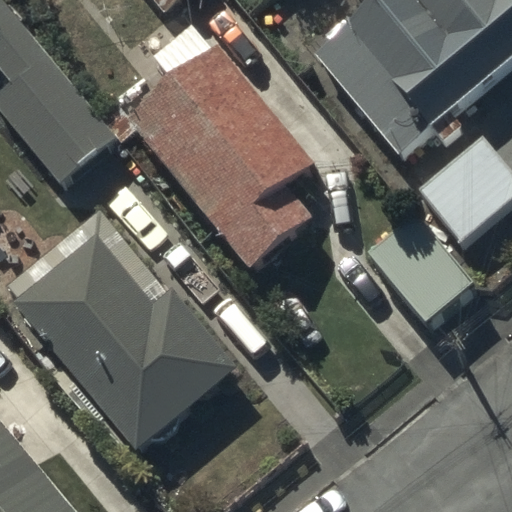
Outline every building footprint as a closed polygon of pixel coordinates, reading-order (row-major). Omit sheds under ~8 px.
[(0,0),(0,74),(12,89),(0,99),(0,108),(65,187),(118,143),(0,0)] [(157,0),(166,12),(180,0),(157,0)] [(511,0),(381,0),(319,53),(408,158),(439,132),(445,140),(467,122),(456,109),(511,61),(511,0)] [(180,90),(141,120),(252,262),(309,218),(283,184),(312,161),(224,48),(215,54),(196,30),(157,60),(180,90)] [(511,167),(486,135),(421,188),(462,240),(511,200),(511,167)] [(20,296),(15,301),(143,451),(243,366),(152,258),(148,261),(102,207),(81,226),(92,238),(39,283),(29,271),(11,287),(20,296)] [(416,220),(370,259),(431,330),(477,291),(416,220)] [(76,511),(0,422),(0,511),(76,511)]
